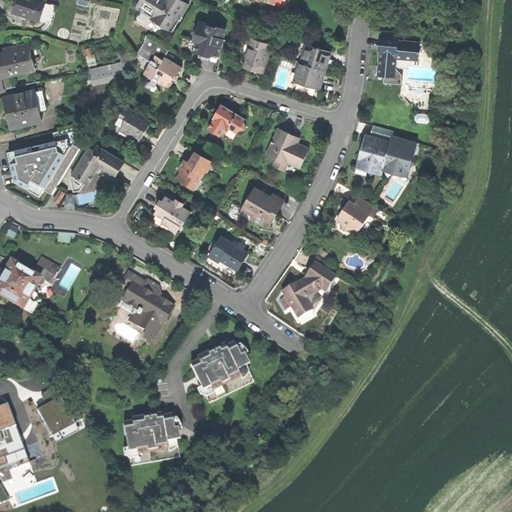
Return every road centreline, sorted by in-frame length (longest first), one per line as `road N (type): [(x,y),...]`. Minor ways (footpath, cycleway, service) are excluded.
road 1 (track): [(511,354),(428,274),(425,258),(464,191),(485,0)]
road 2 (residential): [(112,230),(194,95),(209,85),(346,125)]
road 3 (residential): [(244,312),(324,187),(346,125)]
road 4 (residential): [(112,230),(244,312)]
